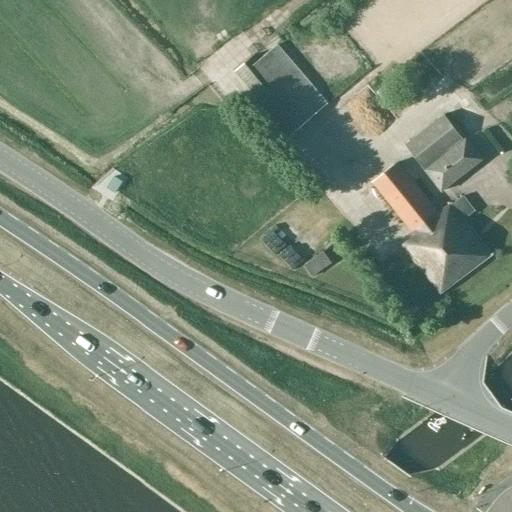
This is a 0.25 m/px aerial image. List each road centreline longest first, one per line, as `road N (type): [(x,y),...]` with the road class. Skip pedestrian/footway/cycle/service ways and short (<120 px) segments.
road 1 (unclassified): [(446,398),(161,269),(0,160)]
road 2 (primary): [(414,511),(0,221)]
road 3 (primary): [(0,283),(315,511)]
